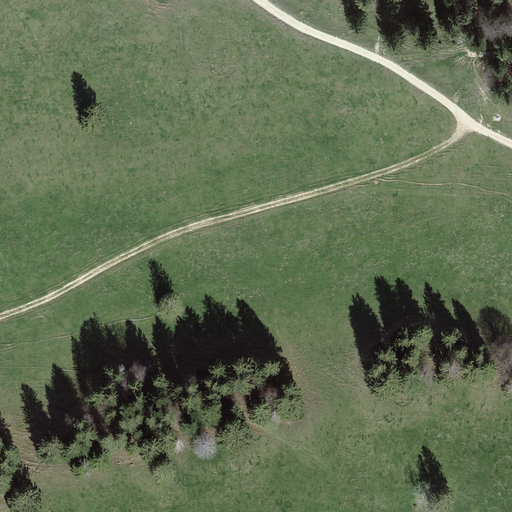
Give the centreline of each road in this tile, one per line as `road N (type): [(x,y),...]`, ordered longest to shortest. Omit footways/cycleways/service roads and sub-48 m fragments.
road 1 (track): [(470,121),(395,166),(162,235),(0,316)]
road 2 (track): [(511,143),(397,69),(258,0)]
